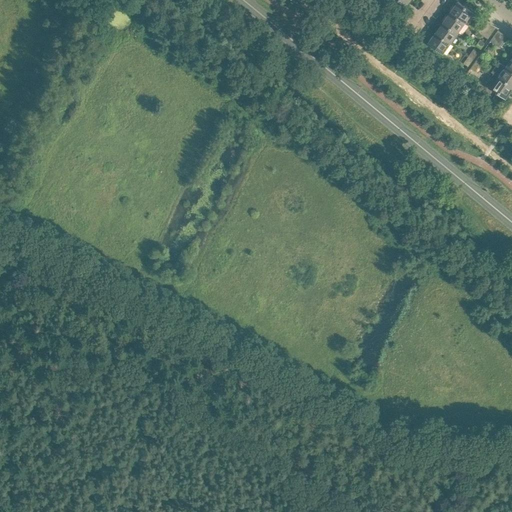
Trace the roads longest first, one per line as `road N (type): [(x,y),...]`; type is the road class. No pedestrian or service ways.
road 1 (track): [(443,511),(478,443),(409,435),(0,229)]
road 2 (secondary): [(511,222),(242,0)]
